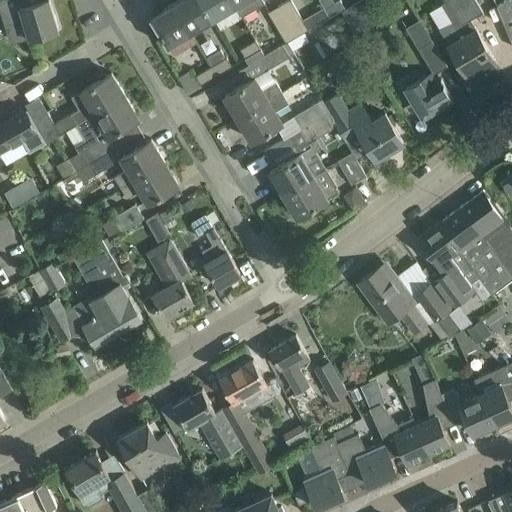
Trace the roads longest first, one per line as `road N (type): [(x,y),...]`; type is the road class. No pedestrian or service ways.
road 1 (residential): [(281,292),(222,197),(215,165),(180,108),(150,86),(118,8)]
road 2 (residential): [(0,449),(281,292)]
road 3 (residential): [(281,292),(511,121)]
road 4 (residential): [(376,511),(511,450)]
